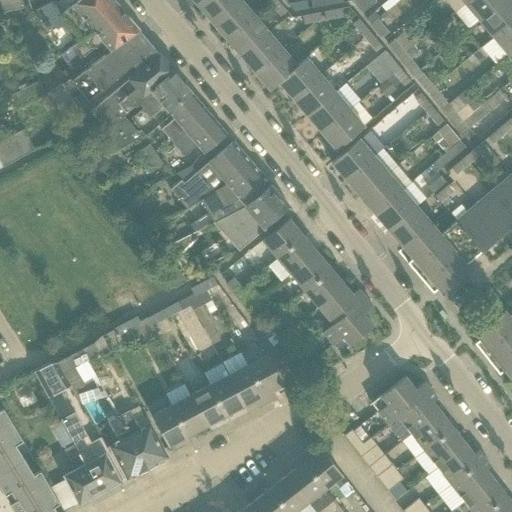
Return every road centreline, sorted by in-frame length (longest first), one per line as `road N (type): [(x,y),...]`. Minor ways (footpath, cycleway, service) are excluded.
road 1 (residential): [(428,335),(144,0)]
road 2 (residential): [(115,511),(428,335)]
road 3 (residential): [(511,442),(428,335)]
